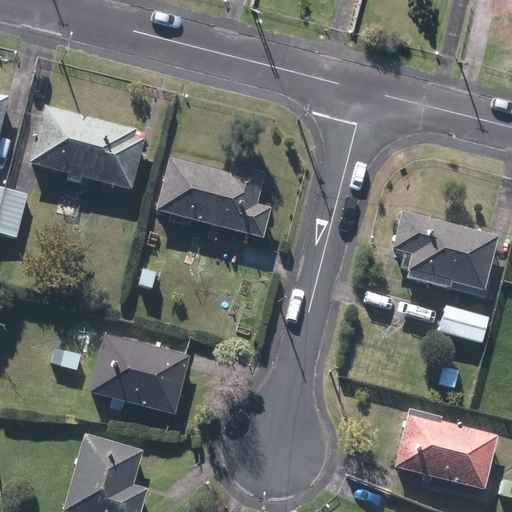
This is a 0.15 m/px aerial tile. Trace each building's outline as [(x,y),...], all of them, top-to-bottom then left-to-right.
[(0,160),(15,101),(0,97),(0,160)] [(88,182),(138,194),(151,143),(141,141),(143,133),(51,110),(36,168),(76,178),(75,181),(87,184),(88,182)] [(164,215),(270,242),(277,213),(263,210),(270,178),(240,171),(238,178),(178,163),(164,215)] [(0,236),(22,241),(31,198),(0,191),(0,236)] [(444,287),(477,295),(491,241),(395,217),(386,253),(403,258),(399,275),(402,276),(401,282),(443,292),(444,287)] [(141,276),(138,284),(154,288),(159,272),(143,268),(141,276)] [(500,311),(511,313),(511,295),(505,293),(500,311)] [(434,332),(477,344),(484,321),(441,308),(434,332)] [(97,396),(181,417),(195,360),(111,339),(97,396)] [(66,369),(81,373),(85,358),(70,354),(66,369)] [(433,386),(450,390),(454,373),(438,369),(433,386)] [(388,471),(477,494),(490,439),(433,425),(435,420),(403,413),(388,471)] [(72,511),(147,511),(153,493),(139,489),(148,454),(92,439),(72,511)] [(495,498),(511,502),(511,500),(511,485),(498,483),(495,498)]
